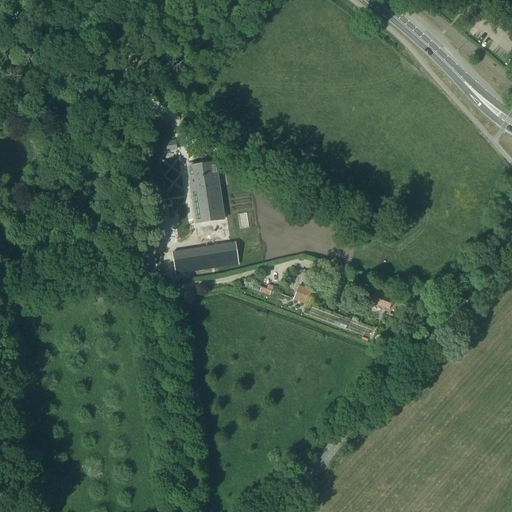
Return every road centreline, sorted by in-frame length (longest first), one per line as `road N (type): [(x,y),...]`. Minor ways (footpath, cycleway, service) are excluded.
road 1 (tertiary): [(275,511),(484,277),(511,231)]
road 2 (primary): [(511,123),(372,0)]
